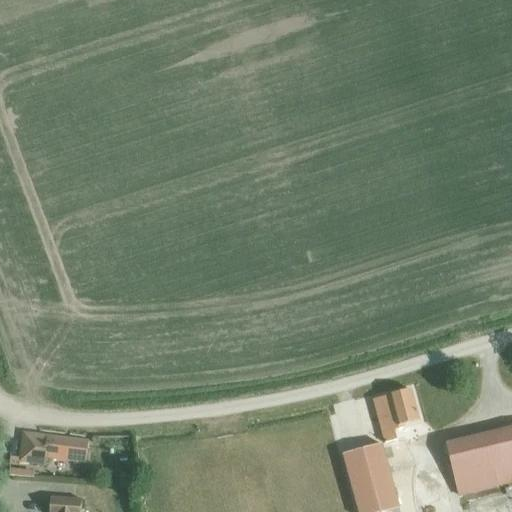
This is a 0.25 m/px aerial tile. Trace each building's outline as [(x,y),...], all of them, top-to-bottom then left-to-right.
[(416,420),(409,391),(372,401),(383,443),(395,440),(392,431),(400,429),(399,424),(416,420)] [(511,480),(511,430),(445,446),(456,495),(511,480)] [(87,441),(21,432),(18,462),(30,463),(42,465),(43,458),(84,463),(87,441)] [(380,444),(342,455),(358,511),(377,511),(398,506),(380,444)] [(156,449),(158,461),(177,458),(176,447),(156,449)] [(215,461),(226,511),(254,511),(242,456),(215,461)] [(15,462),(14,474),(29,475),(30,463),(18,462),(15,462)] [(79,511),(80,500),(49,498),(47,511),(79,511)]
